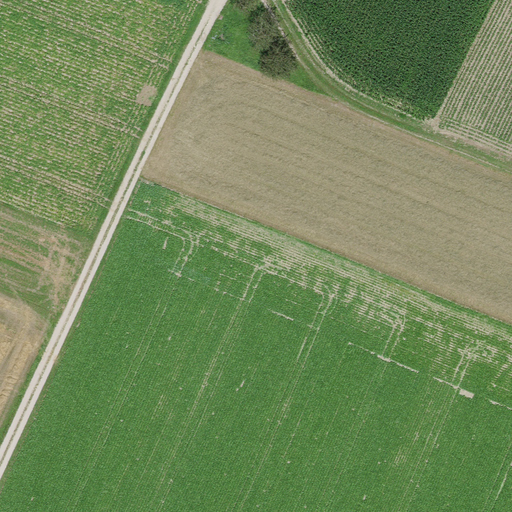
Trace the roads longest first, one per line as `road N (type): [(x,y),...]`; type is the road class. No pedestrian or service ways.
road 1 (track): [(0,457),(146,135),(218,0)]
road 2 (track): [(511,175),(345,99),(309,68),(268,0)]
